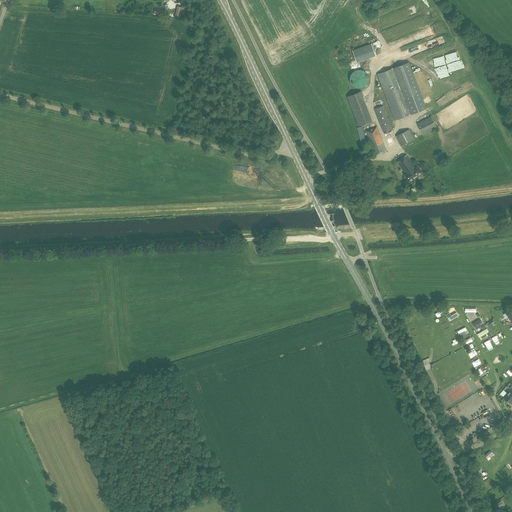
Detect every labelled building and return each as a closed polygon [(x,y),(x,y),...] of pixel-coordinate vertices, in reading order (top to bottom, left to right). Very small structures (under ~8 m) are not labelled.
[(189,9),(186,8),(177,6),(176,15),(184,17),(184,14),(188,15),(189,9)] [(352,50),(357,63),(376,56),(371,43),(352,50)] [(409,62),(396,67),(414,113),(426,108),(409,62)] [(396,67),(377,74),(395,120),(414,113),(396,67)] [(362,70),(359,70),(357,70),(355,71),(352,73),(350,77),(350,82),(351,85),(356,87),(359,88),(363,87),(366,84),(368,80),(368,77),(366,73),(363,71),(362,70)] [(359,126),(371,121),(360,92),(348,97),(359,126)] [(384,133),(392,130),(383,106),(375,109),(384,133)] [(423,135),(437,127),(431,116),(417,123),(423,135)] [(362,147),(367,146),(362,127),(357,128),(362,147)] [(375,155),(386,151),(377,127),(366,131),(375,155)] [(401,134),(405,143),(414,138),(409,129),(401,134)] [(401,145),(405,143),(401,134),(396,136),(401,145)] [(440,165),(448,160),(443,151),(434,155),(440,165)] [(409,181),(422,172),(417,166),(416,166),(407,155),(397,162),(406,174),(404,175),(409,181)] [(451,316),(456,325),(459,323),(455,314),(451,316)] [(470,337),(461,342),(463,346),(472,341),(470,337)] [(468,383),(448,394),(452,403),(473,391),(468,383)] [(511,383),(511,384),(511,385),(510,388),(511,389),(503,397),(510,403),(511,400),(511,383)] [(502,455),(505,452),(500,445),(497,447),(502,455)] [(491,450),(485,456),(488,459),(494,454),(491,450)]
